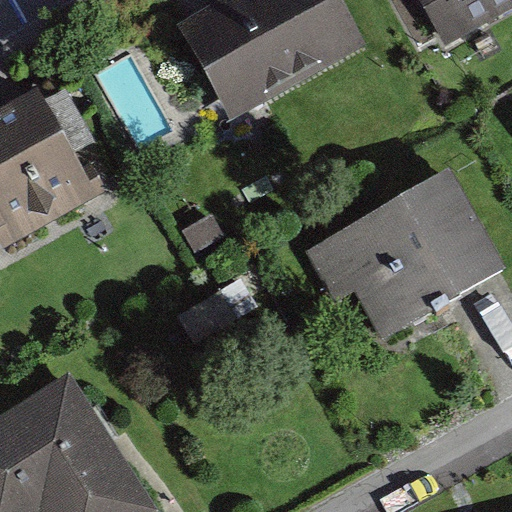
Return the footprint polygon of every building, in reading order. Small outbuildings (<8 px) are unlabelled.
[(340,0),(235,0),(178,30),(231,129),(370,56),(340,0)] [(511,0),(443,0),(412,17),(435,60),(511,17),(511,0)] [(0,248),(8,244),(14,255),(99,209),(39,101),(0,122),(0,248)] [(449,179),(310,258),(337,306),(349,300),(375,345),(503,273),(449,179)] [(152,511),(69,379),(0,421),(0,511),(152,511)]
